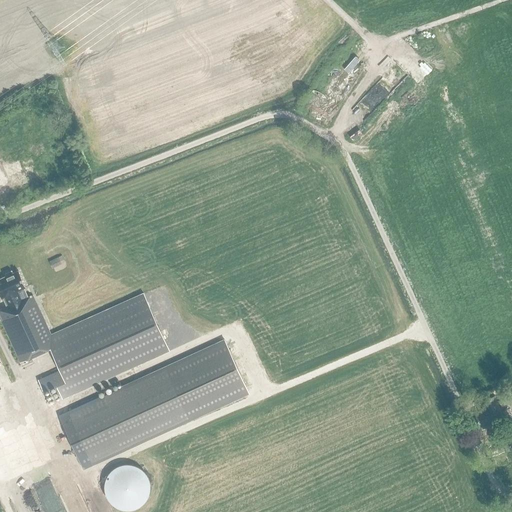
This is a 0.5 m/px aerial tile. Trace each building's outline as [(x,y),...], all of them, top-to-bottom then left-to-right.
[(45,120),(38,108),(31,111),(37,124),(45,120)] [(17,271),(12,274),(10,272),(4,274),(5,277),(0,279),(0,299),(2,299),(6,307),(0,310),(0,322),(19,363),(49,349),(59,371),(50,375),(61,398),(131,368),(169,351),(145,297),(93,320),(51,338),(31,296),(27,298),(23,289),(25,288),(17,271)] [(249,393),(225,341),(69,412),(92,464),(249,393)] [(496,391),(501,406),(511,403),(506,387),(496,391)] [(486,408),(474,412),(481,429),(503,420),(494,397),(484,401),(486,408)] [(501,412),(503,418),(511,414),(510,409),(501,412)] [(105,482),(104,488),(105,494),(107,499),(111,504),(115,508),(121,510),(126,511),(127,511),(132,510),(133,510),(138,508),(143,504),(147,499),(149,494),(150,488),(149,482),(147,476),(143,472),(138,468),(133,466),(132,466),(127,465),(121,466),(115,468),(111,472),(107,476),(105,482)]
